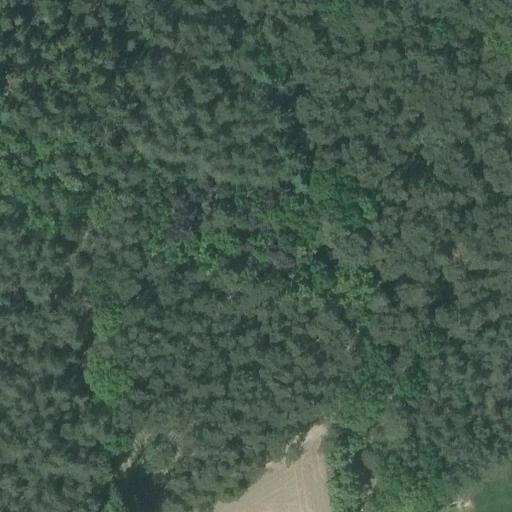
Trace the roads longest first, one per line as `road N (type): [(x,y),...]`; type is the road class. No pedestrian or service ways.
road 1 (track): [(137,511),(107,350),(114,248),(353,310)]
road 2 (track): [(375,386),(257,0)]
road 3 (track): [(511,301),(181,511)]
